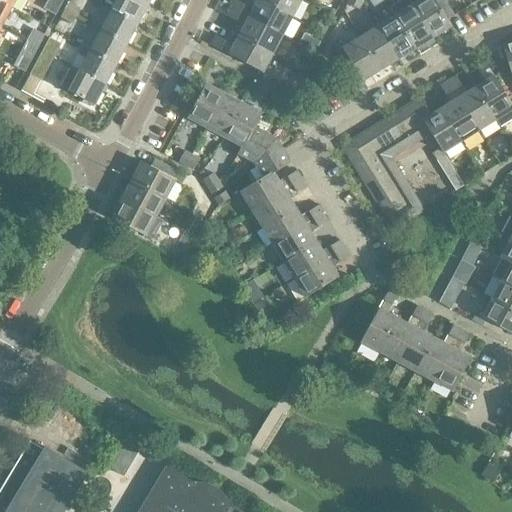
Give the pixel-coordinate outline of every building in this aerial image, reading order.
[(116,0),(112,9),(137,23),(148,3),(143,0),(116,0)] [(233,0),(230,7),(282,35),(292,17),(260,0),(256,0),(252,8),(236,0),(233,0)] [(300,0),(260,0),(292,17),(300,0)] [(362,1),(359,0),(348,0),(347,3),(358,8),(362,1)] [(400,0),(389,7),(394,15),(415,48),(433,38),(412,4),(409,0),(400,0)] [(451,26),(447,19),(440,9),(434,0),(418,0),(412,4),(433,38),(451,26)] [(434,0),(440,9),(447,4),(444,0),(434,0)] [(0,26),(1,27),(11,7),(0,1),(0,26)] [(55,14),(59,8),(47,1),(44,8),(55,14)] [(64,10),(76,16),(80,8),(68,2),(64,10)] [(447,4),(440,9),(447,19),(453,15),(447,4)] [(282,35),(230,7),(226,16),(243,25),(238,35),(273,53),(282,35)] [(101,29),(127,43),(137,23),(112,9),(101,29)] [(76,16),(64,10),(60,17),(72,23),(76,16)] [(394,15),(377,26),(398,59),(415,48),(394,15)] [(313,30),(323,35),(328,24),(318,19),(313,30)] [(377,26),(360,37),(381,70),(398,59),(377,26)] [(29,37),(40,43),(44,35),(33,29),(29,37)] [(127,43),(101,29),(91,49),(90,50),(116,63),(127,43)] [(273,53),(238,35),(233,44),(215,35),(210,44),(262,72),(273,53)] [(40,43),(29,37),(14,65),(25,71),(40,43)] [(45,46),(56,52),(61,43),(50,37),(45,46)] [(341,48),(346,56),(362,81),(381,70),(360,37),(343,47),(341,48)] [(341,48),(343,47),(340,41),(331,46),(339,60),(346,56),(341,48)] [(511,42),(501,45),(511,80),(511,42)] [(79,70),(105,84),(116,63),(90,50),(91,49),(82,44),(77,53),(86,58),(79,70)] [(56,52),(45,46),(30,74),(41,80),(56,52)] [(511,118),(511,104),(483,58),(474,64),(485,81),(475,86),(496,120),(496,119),(500,126),(511,118)] [(60,86),(68,91),(83,98),(82,102),(90,106),(92,103),(94,104),(105,84),(79,70),(71,66),(60,86)] [(447,80),(478,130),(496,120),(475,86),(466,92),(455,75),(447,80)] [(440,108),(461,141),(478,130),(447,80),(439,85),(450,102),(440,108)] [(187,117),(206,127),(224,93),(205,83),(187,117)] [(242,103),(224,93),(206,127),(224,137),(242,103)] [(461,141),(440,108),(431,114),(420,96),(411,102),(431,133),(430,133),(439,148),(440,148),(443,152),(461,141)] [(388,117),(407,148),(430,133),(431,133),(411,102),(388,117)] [(252,126),(254,127),(261,113),(242,103),(224,137),(241,146),(242,147),(252,126)] [(407,148),(388,117),(364,131),(384,163),(407,148)] [(254,127),(252,126),(242,147),(241,146),(237,153),(253,162),(276,138),(254,127)] [(361,178),(384,163),(364,131),(341,146),(361,178)] [(273,172),(290,162),(276,138),(253,162),(254,162),(263,177),(239,191),(250,209),(300,178),(296,170),(279,181),(273,172)] [(436,160),(445,155),(443,152),(440,148),(439,148),(431,153),(436,160)] [(184,150),(178,161),(193,169),(199,158),(184,150)] [(436,160),(441,168),(450,162),(445,155),(436,160)] [(160,171),(164,164),(153,158),(149,165),(160,171)] [(141,161),(131,180),(165,198),(174,181),(181,185),(186,175),(175,169),(171,177),(141,161)] [(394,162),(363,181),(377,204),(408,184),(394,162)] [(441,168),(446,175),(454,170),(450,162),(441,168)] [(160,171),(171,177),(175,169),(164,164),(160,171)] [(451,183),(459,177),(454,170),(446,175),(451,183)] [(202,179),(206,186),(217,179),(213,172),(202,179)] [(451,183),(455,190),(464,185),(459,177),(451,183)] [(306,186),(300,178),(250,209),(261,226),(294,206),(289,197),(306,186)] [(206,186),(211,193),(221,187),(217,179),(206,186)] [(131,180),(121,198),(156,216),(165,198),(131,180)] [(408,184),(377,204),(385,217),(388,215),(396,228),(424,211),(408,184)] [(224,191),(213,197),(218,204),(228,198),(224,191)] [(156,216),(121,198),(111,217),(145,235),(156,216)] [(261,226),(272,243),(322,212),(318,205),(300,216),(294,206),(261,226)] [(328,221),(322,212),(272,243),(282,261),(316,240),(310,232),(328,221)] [(501,234),(510,238),(511,239),(511,216),(501,234)] [(184,232),(178,243),(187,248),(193,237),(184,232)] [(511,262),(511,239),(510,238),(499,257),(500,258),(510,263),(511,262)] [(322,250),(316,240),(282,261),(293,278),(344,247),(339,240),(322,250)] [(332,266),(349,256),(344,247),(293,278),(305,297),(338,277),(332,266)] [(501,280),(511,285),(511,262),(510,263),(500,258),(492,275),(501,280)] [(451,278),(460,282),(463,275),(455,270),(451,278)] [(491,298),(511,308),(511,285),(501,280),(491,298)] [(360,342),(378,352),(397,318),(387,313),(397,295),(388,290),(378,308),(360,342)] [(481,317),(511,333),(511,308),(491,298),(481,317)] [(396,361),(424,309),(416,305),(407,323),(397,318),(378,352),(396,361)] [(414,371),(433,337),(424,332),(433,314),(426,310),(424,309),(396,361),(414,371)] [(433,337),(414,371),(432,381),(460,329),(452,324),(443,342),(433,337)] [(469,333),(460,329),(432,381),(452,391),(470,357),(460,351),(469,333)] [(136,455),(145,440),(128,431),(120,445),(136,455)] [(0,511),(63,511),(88,472),(84,470),(89,462),(88,461),(90,457),(70,445),(67,449),(57,443),(53,451),(44,446),(43,448),(29,440),(0,488),(0,511)] [(243,511),(232,505),(229,500),(225,494),(221,490),(215,487),(211,484),(207,483),(202,482),(196,481),(191,481),(165,465),(137,511),(243,511)] [(484,473),(493,478),(498,470),(488,465),(484,473)]
